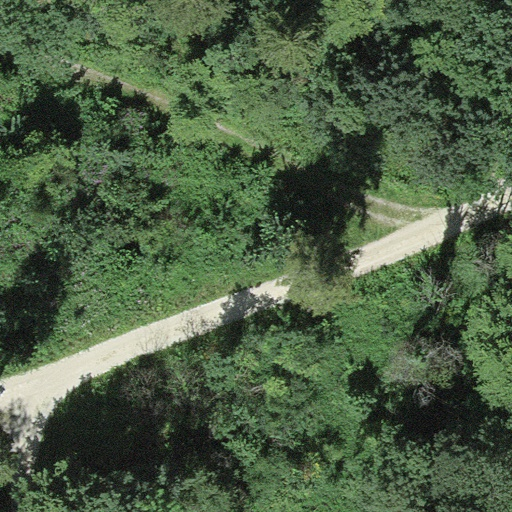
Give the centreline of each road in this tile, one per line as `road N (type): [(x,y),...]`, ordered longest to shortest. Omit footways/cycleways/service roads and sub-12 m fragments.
road 1 (track): [(511,189),(0,398)]
road 2 (track): [(404,238),(213,140),(0,50)]
